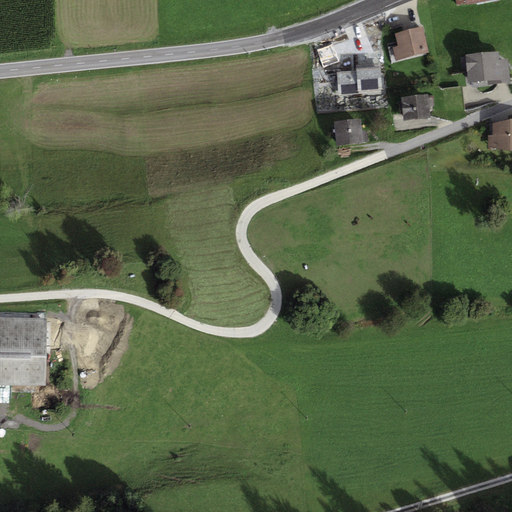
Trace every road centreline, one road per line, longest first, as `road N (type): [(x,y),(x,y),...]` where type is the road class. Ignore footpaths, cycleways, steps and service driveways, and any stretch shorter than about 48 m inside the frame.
road 1 (track): [(385,157),(263,206),(247,220),(244,252),(276,290),(278,307),(258,330),(226,332),(106,293),(0,298)]
road 2 (tertiary): [(0,74),(216,53),(286,39),(399,0)]
road 3 (residential): [(511,106),(385,157)]
road 4 (track): [(388,511),(511,474)]
